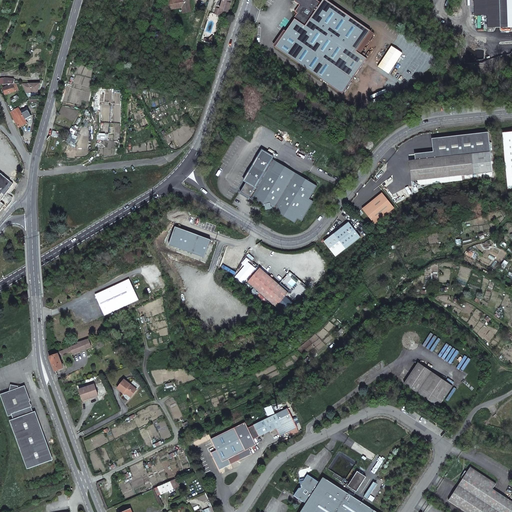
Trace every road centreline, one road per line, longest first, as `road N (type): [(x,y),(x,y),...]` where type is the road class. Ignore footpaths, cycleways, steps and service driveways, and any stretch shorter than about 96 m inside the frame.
road 1 (tertiary): [(511,114),(433,122),(399,136),(304,240),(281,242),(227,211)]
road 2 (residential): [(405,511),(446,448),(386,409),(276,458),(239,511)]
road 3 (unknown): [(310,441),(312,422),(406,354),(418,353),(461,380)]
road 4 (secondary): [(169,183),(0,286)]
road 5 (secondary): [(77,0),(32,174)]
road 6 (secondary): [(248,0),(186,167)]
road 7 (tertiary): [(101,511),(38,347)]
road 8 (tertiary): [(38,347),(91,511)]
road 9 (unknown): [(351,187),(259,139),(226,178)]
